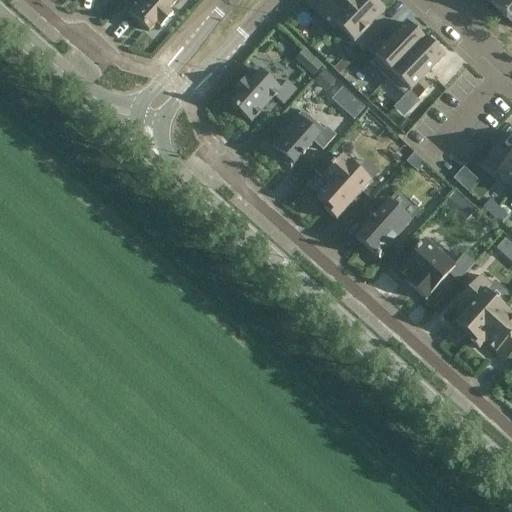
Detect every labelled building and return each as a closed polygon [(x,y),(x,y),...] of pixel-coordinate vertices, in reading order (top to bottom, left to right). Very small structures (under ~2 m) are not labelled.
[(177,0),(140,0),(128,13),(149,32),(156,24),(161,28),(172,15),(168,11),(177,0)] [(335,25),(358,0),(306,0),(304,2),(333,30),(336,26),(335,25)] [(372,0),(358,0),(335,25),(336,26),(363,52),(366,49),(377,37),(388,26),(378,17),(384,11),(372,0)] [(511,0),(492,0),(490,3),(502,15),(505,18),(505,17),(511,23),(511,0)] [(387,79),(426,39),(416,30),(415,31),(406,23),(385,45),(377,37),(366,49),(374,57),(369,62),(387,79)] [(444,57),(426,39),(387,79),(405,97),(410,92),(418,99),(429,88),(421,80),(444,57)] [(300,50),(292,60),(311,75),(318,65),(300,50)] [(320,69),(312,79),(323,88),(331,78),(320,69)] [(249,83),(244,79),(233,92),(237,96),(230,105),(251,123),(274,97),(283,105),(296,90),(286,81),(280,89),(260,71),(249,83)] [(323,130),(302,111),(271,145),(281,155),(279,158),(290,169),(301,156),(302,157),(305,155),(304,154),(313,143),(322,151),(336,136),(326,127),(323,130)] [(511,152),(509,156),(497,147),(483,163),(511,186),(511,152)] [(411,153),(405,161),(416,169),(422,162),(411,153)] [(357,198),(371,182),(342,156),(334,165),(333,164),(328,169),(329,170),(322,178),(328,184),(316,198),(326,206),(323,209),(336,221),(350,205),(352,207),(359,200),(357,198)] [(471,191),(481,180),(465,166),(455,176),(471,191)] [(453,191),(444,202),(465,220),(475,209),(453,191)] [(498,208),(489,200),(482,207),(491,215),(498,208)] [(410,221),(388,201),(355,238),(373,255),(379,260),(383,256),(381,254),(410,221)] [(507,216),(498,208),(491,215),(500,223),(507,216)] [(511,246),(502,237),(493,247),(511,263),(511,246)] [(414,253),(398,271),(407,279),(404,282),(425,301),(449,274),(458,282),(474,264),(464,255),(453,267),(425,241),(420,247),(419,246),(413,252),(414,253)] [(491,285),(480,276),(454,305),(464,313),(455,323),(472,339),(470,341),(470,342),(502,307),(485,292),(491,285)] [(511,315),(502,307),(470,342),(479,349),(484,343),(505,362),(507,359),(511,363),(511,315)]
